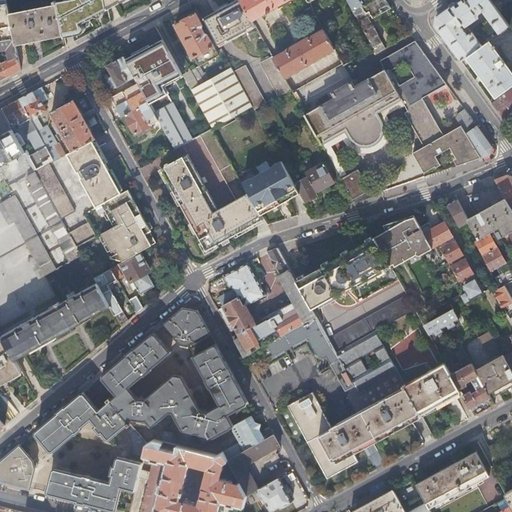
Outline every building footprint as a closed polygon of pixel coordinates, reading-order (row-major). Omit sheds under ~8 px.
[(10,13),(15,38),(16,42),(64,32),(58,3),(57,3),(56,0),(54,1),(54,3),(10,13)] [(108,7),(106,0),(71,0),(58,3),(64,32),(64,35),(82,31),(84,30),(84,27),(81,22),(108,7)] [(253,20),(241,0),(236,0),(204,18),(218,43),(228,38),(228,39),(246,29),(245,28),(255,23),(253,20)] [(285,0),(241,0),(253,20),(285,0)] [(342,3),(340,0),(319,0),(311,5),(323,28),(332,43),(335,48),(337,52),(356,42),(337,9),(340,7),(339,5),(342,3)] [(347,0),(340,0),(342,3),(347,11),(352,8),(347,0)] [(347,0),(352,8),(353,9),(356,8),(362,5),(365,3),(362,0),(347,0)] [(373,17),(392,7),(386,0),(371,0),(369,1),(365,3),(362,5),(366,13),(369,11),(373,17)] [(500,32),(509,25),(504,17),(492,2),(491,0),(458,0),(437,16),(435,26),(460,60),(467,56),(482,45),(472,32),(471,31),(468,28),(465,30),(461,25),(463,23),(468,24),(478,16),(478,14),(477,13),(483,9),(500,32)] [(0,40),(15,38),(10,13),(8,2),(0,3),(0,40)] [(359,12),(355,14),(361,24),(365,32),(373,47),(382,42),(368,17),(366,18),(363,13),(360,14),(359,12)] [(202,25),(196,13),(176,24),(194,57),(199,66),(219,55),(208,34),(205,33),(202,28),(202,25)] [(332,43),(323,28),(274,58),(285,78),(335,48),(332,43)] [(488,40),(496,34),(493,29),(482,37),(486,42),(488,40)] [(0,80),(21,69),(16,42),(15,38),(0,40),(0,50),(2,50),(1,49),(6,48),(9,59),(1,63),(0,61),(0,80)] [(165,40),(132,57),(156,104),(172,96),(167,86),(187,77),(165,40)] [(486,42),(482,45),(467,56),(496,96),(511,84),(511,72),(488,40),(486,42)] [(422,50),(416,41),(380,60),(385,69),(393,84),(401,99),(404,104),(401,105),(421,141),(411,147),(424,171),(428,170),(436,167),(437,168),(442,167),(437,157),(451,150),(457,159),(454,160),(456,165),(481,157),(476,148),(462,125),(444,135),(423,97),(440,88),(418,52),(422,50)] [(418,52),(440,88),(447,84),(422,50),(418,52)] [(135,77),(124,56),(107,65),(114,78),(105,83),(110,91),(135,77)] [(285,78),(274,58),(273,57),(262,63),(281,96),(292,90),(285,78)] [(255,110),(266,104),(246,66),(234,72),(253,106),(255,110)] [(253,106),(234,72),(232,68),(205,83),(196,68),(191,71),(199,86),(191,90),(212,128),(253,106)] [(335,97),(306,114),(322,144),(346,130),(350,138),(352,140),(355,142),(358,144),(361,145),(364,145),(368,145),(371,144),(373,143),(376,141),(378,139),(380,137),(382,134),(383,130),(383,127),(383,124),(383,121),(381,118),(378,112),(401,99),(393,84),(385,69),(355,86),(352,81),(333,92),(335,97)] [(145,104),(148,102),(138,83),(112,98),(122,116),(125,115),(145,104)] [(503,118),(511,111),(511,88),(492,103),(503,118)] [(65,155),(49,125),(44,128),(36,118),(35,119),(34,117),(47,109),(39,96),(37,97),(33,91),(20,98),(54,161),(65,155)] [(50,163),(54,161),(20,98),(2,108),(11,123),(18,119),(36,151),(29,156),(26,151),(24,152),(25,153),(34,171),(50,163)] [(95,139),(74,99),(53,111),(60,125),(57,126),(60,131),(62,130),(64,132),(62,133),(63,136),(65,135),(74,150),(93,140),(95,139)] [(150,114),(154,112),(148,102),(145,104),(149,112),(150,114)] [(145,113),(149,112),(145,104),(125,115),(136,134),(139,132),(140,135),(153,128),(145,113)] [(458,118),(462,125),(476,148),(481,157),(491,154),(492,146),(465,109),(459,114),(458,118)] [(187,130),(191,128),(183,113),(181,114),(179,111),(178,111),(187,130)] [(247,191),(212,128),(200,134),(235,198),(218,207),(187,153),(179,158),(179,159),(161,168),(206,250),(262,220),(247,192),(247,191)] [(16,158),(25,153),(24,152),(21,146),(14,134),(11,129),(0,135),(0,166),(8,162),(10,166),(18,161),(16,158)] [(17,132),(14,134),(21,146),(25,143),(20,133),(17,132)] [(93,140),(74,150),(68,153),(78,172),(80,171),(83,176),(81,177),(98,206),(103,203),(121,193),(120,190),(109,170),(105,163),(94,142),(93,140)] [(96,141),(94,142),(105,163),(107,162),(96,141)] [(179,159),(179,158),(172,161),(171,160),(168,162),(169,163),(161,168),(179,159)] [(311,162),(303,166),(309,176),(318,194),(334,186),(332,183),(336,181),(336,178),(333,172),(332,172),(331,172),(325,162),(314,168),(311,162)] [(76,212),(50,163),(34,171),(35,171),(61,220),(76,212)] [(342,178),(355,201),(374,194),(359,168),(342,178)] [(109,170),(120,190),(122,189),(111,169),(109,170)] [(69,234),(61,220),(35,171),(27,176),(32,186),(28,188),(69,261),(81,255),(77,247),(69,234)] [(295,183),(289,171),(249,193),(259,211),(266,208),(270,215),(293,203),(289,195),(299,189),(295,183)] [(511,175),(508,175),(496,180),(507,198),(511,206),(511,175)] [(303,197),(305,201),(319,194),(318,194),(309,176),(295,183),(299,189),(303,197)] [(140,252),(157,243),(150,231),(152,230),(151,228),(147,222),(129,189),(121,193),(103,203),(108,211),(111,217),(116,225),(106,231),(107,233),(110,239),(112,241),(115,247),(116,249),(121,247),(127,259),(140,252)] [(293,203),(303,197),(299,189),(289,195),(293,203)] [(44,275),(55,269),(15,195),(4,201),(15,221),(34,256),(44,275)] [(469,219),(470,221),(480,238),(489,232),(495,229),(500,238),(500,237),(511,230),(511,206),(507,198),(469,219)] [(458,199),(447,205),(459,227),(470,221),(469,219),(458,199)] [(15,221),(4,201),(0,203),(0,209),(8,225),(15,221)] [(266,208),(259,211),(263,219),(270,215),(266,208)] [(376,237),(391,265),(404,258),(404,259),(412,254),(415,253),(420,255),(423,254),(433,247),(421,227),(414,214),(384,224),(387,229),(375,235),(376,237)] [(421,227),(433,247),(434,246),(448,239),(453,235),(445,222),(433,229),(430,222),(421,227)] [(89,223),(69,234),(77,247),(96,236),(89,223)] [(511,230),(500,237),(504,244),(507,249),(511,245),(511,230)] [(489,232),(480,238),(475,240),(484,255),(498,247),(489,232)] [(297,280),(313,308),(387,267),(389,271),(392,269),(390,265),(391,265),(376,237),(297,280)] [(448,239),(434,246),(441,258),(446,255),(450,261),(463,254),(455,240),(450,243),(448,239)] [(248,262),(224,275),(230,287),(233,285),(235,290),(219,299),(224,306),(218,310),(231,332),(237,329),(239,333),(233,336),(244,356),(252,351),(317,315),(313,308),(297,280),(279,247),(268,251),(282,275),(279,277),(293,302),(256,323),(247,306),(266,294),(248,262)] [(498,247),(484,255),(492,271),(506,262),(498,247)] [(127,259),(121,263),(131,282),(133,281),(141,294),(155,286),(148,273),(151,271),(140,252),(127,259)] [(44,275),(34,256),(28,259),(38,279),(44,275)] [(460,280),(474,273),(465,258),(452,265),(460,280)] [(94,278),(97,283),(110,306),(115,315),(122,310),(114,295),(113,295),(107,285),(117,279),(111,268),(94,278)] [(505,285),(511,280),(511,271),(510,268),(496,277),(501,286),(505,285)] [(466,301),(484,291),(476,276),(463,284),(467,292),(462,295),(466,301)] [(60,303),(74,326),(110,306),(97,283),(76,294),(74,291),(67,295),(69,298),(60,303)] [(507,305),(511,301),(511,297),(505,285),(501,286),(495,290),(494,291),(503,307),(504,306),(507,305)] [(376,331),(416,309),(411,300),(408,295),(330,338),(337,352),(376,330),(376,331)] [(129,300),(136,313),(143,307),(136,296),(129,300)] [(57,303),(58,304),(2,336),(3,338),(4,339),(15,359),(74,326),(60,303),(59,301),(57,303)] [(184,307),(164,324),(181,343),(180,345),(181,346),(187,347),(187,346),(188,345),(210,332),(198,310),(184,307)] [(455,321),(460,318),(454,308),(454,307),(424,324),(430,335),(435,332),(437,335),(444,331),(442,328),(448,325),(450,328),(456,324),(455,321)] [(359,462),(353,451),(363,445),(368,443),(421,413),(405,383),(376,331),(376,330),(337,352),(330,338),(317,315),(252,351),(257,360),(264,357),(266,360),(309,336),(318,353),(320,356),(322,357),(324,357),(328,356),(332,363),(333,362),(342,379),(340,381),(346,391),(348,390),(350,394),(348,395),(355,409),(337,420),(338,423),(332,427),(313,392),(288,406),(327,479),(359,462)] [(511,365),(506,356),(492,329),(477,337),(491,360),(476,369),(489,394),(511,381),(511,365)] [(118,395),(111,401),(129,421),(133,418),(148,419),(153,426),(170,411),(175,413),(188,437),(196,432),(200,434),(205,442),(231,428),(230,427),(234,425),(228,414),(249,403),(216,343),(194,356),(221,404),(207,412),(202,410),(183,376),(175,374),(146,398),(139,397),(129,387),(171,351),(155,332),(103,376),(118,395)] [(15,359),(4,339),(0,341),(0,383),(22,371),(15,359)] [(475,415),(495,404),(489,394),(476,369),(472,362),(452,373),(461,390),(475,382),(479,391),(474,394),(473,392),(465,396),(475,415)] [(461,390),(452,373),(446,363),(408,383),(407,381),(405,383),(421,413),(462,391),(461,390)] [(0,385),(23,373),(22,371),(0,383),(0,385)] [(84,391),(36,431),(51,449),(54,449),(92,418),(98,424),(96,425),(102,432),(104,431),(110,438),(127,423),(129,425),(131,423),(129,421),(111,401),(100,410),(84,391)] [(244,451),(274,434),(269,426),(263,429),(261,429),(262,423),(257,422),(253,415),(234,425),(230,427),(231,428),(239,442),(244,451)] [(148,443),(133,426),(127,432),(132,438),(131,439),(132,445),(133,445),(132,452),(145,456),(148,443)] [(157,436),(156,440),(164,442),(177,445),(178,440),(173,432),(165,430),(157,436)] [(280,445),(274,434),(244,451),(228,460),(239,482),(247,495),(258,488),(245,465),(280,445)] [(167,463),(153,511),(220,511),(223,501),(244,507),(247,495),(239,482),(235,484),(232,480),(221,477),(224,462),(228,460),(223,452),(217,455),(178,445),(177,451),(163,447),(164,442),(156,440),(155,440),(148,443),(145,456),(167,463)] [(496,442),(489,446),(499,464),(506,460),(496,442)] [(0,476),(1,480),(31,487),(35,467),(38,467),(37,461),(36,460),(34,460),(21,444),(0,461),(0,476)] [(427,503),(430,509),(490,476),(477,451),(462,459),(459,455),(452,459),(455,463),(417,484),(424,498),(427,503)] [(49,492),(116,509),(122,486),(136,489),(139,478),(142,469),(143,462),(119,456),(116,465),(115,465),(113,473),(114,473),(112,482),(57,468),(54,469),(49,492)] [(284,474),(286,473),(282,465),(269,473),(273,480),(279,476),(284,474)] [(142,469),(139,478),(148,480),(150,471),(142,469)] [(296,482),(289,471),(286,473),(284,474),(290,486),(296,482)] [(273,480),(258,488),(265,501),(260,504),(264,511),(266,511),(270,510),(270,511),(279,506),(280,508),(292,502),(283,486),(284,486),(279,476),(273,480)] [(406,511),(404,508),(394,489),(352,511),(406,511)] [(431,511),(430,509),(427,503),(424,498),(418,501),(420,506),(413,510),(410,505),(404,508),(406,511),(431,511)] [(418,501),(410,505),(413,510),(420,506),(418,501)]
